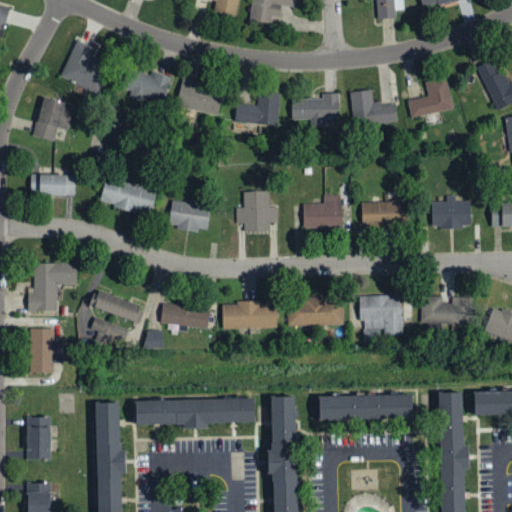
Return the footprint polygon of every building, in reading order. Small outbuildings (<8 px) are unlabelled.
[(235,15),(238,0),(213,0),(215,0),(213,10),(235,15)] [(295,0),(252,0),(250,19),(271,21),(271,16),(279,17),(281,5),(295,6),(295,0)] [(375,0),(377,18),(395,18),(395,10),(403,9),(402,0),(375,0)] [(453,0),(420,0),(423,8),(453,0)] [(9,8),(0,5),(0,29),(3,30),(9,8)] [(111,65),(92,57),(95,48),(75,39),(60,77),(99,93),(111,65)] [(476,66),(496,109),(511,101),(511,80),(505,84),(493,58),(476,66)] [(151,71),(150,74),(131,69),(124,94),(144,99),(145,96),(163,101),(170,76),(151,71)] [(452,108),(446,76),(424,80),(427,95),(407,99),(410,117),(452,108)] [(182,80),(176,106),(217,115),(223,89),(182,80)] [(395,120),(395,101),(372,102),(372,89),(350,90),(351,122),(395,120)] [(279,92),(258,91),(257,104),(234,103),(233,121),(277,123),(279,92)] [(338,117),(338,92),(321,92),(321,98),(290,98),(291,119),(310,119),(310,126),(324,126),(324,118),(338,117)] [(54,140),(57,127),(67,129),(73,103),(42,97),(33,136),(54,140)] [(74,195),(74,174),(30,174),(30,194),(74,195)] [(100,203),(151,213),(156,189),(105,178),(100,203)] [(242,190),(242,206),(235,206),(235,223),(243,222),(243,231),(269,230),(268,221),(276,221),(276,205),(268,206),(268,189),(242,190)] [(302,226),(341,226),(340,193),(323,193),(323,202),(302,202),(302,226)] [(469,199),(454,200),(454,194),(445,195),(445,200),(430,200),(431,228),(462,227),(462,224),(470,224),(469,199)] [(169,227),(207,231),(209,203),(171,199),(169,227)] [(361,200),(361,224),(406,223),(405,199),(361,200)] [(511,225),(511,201),(490,202),(491,226),(511,225)] [(32,262),(33,293),(27,293),(27,310),(56,309),(56,284),(76,283),(76,262),(32,262)] [(92,306),(138,323),(140,316),(137,315),(140,305),(98,289),(92,306)] [(400,294),(359,295),(360,328),(383,328),(383,334),(401,334),(400,294)] [(472,298),(441,297),(441,296),(421,295),(420,322),(472,323),(472,298)] [(342,325),(342,298),(287,298),(287,324),(342,325)] [(209,309),(162,301),(159,321),(206,328),(209,309)] [(221,302),(222,328),(276,327),(275,301),(221,302)] [(511,340),(511,312),(491,306),(484,332),(511,340)] [(90,328),(97,330),(94,341),(110,346),(112,338),(123,341),(128,328),(94,316),(90,328)] [(52,328),(29,327),(29,371),(52,372),(52,361),(62,361),(63,337),(52,337),(52,328)] [(162,348),(161,329),(145,330),(146,348),(162,348)] [(511,413),(471,414),(471,391),(511,390),(511,413)] [(318,393),(318,420),(411,418),(410,391),(318,393)] [(439,511),(436,391),(463,391),(465,511),(439,511)] [(269,396),(271,511),(296,511),(294,396),(269,396)] [(135,424),(134,400),(256,397),(257,421),(135,424)] [(96,511),(93,403),(118,402),(121,511),(96,511)] [(26,416),(25,458),(49,458),(50,416),(26,416)] [(49,511),(49,483),(26,482),(25,511),(49,511)]
